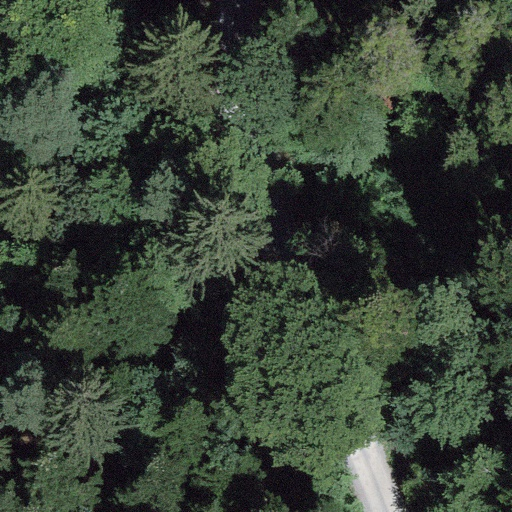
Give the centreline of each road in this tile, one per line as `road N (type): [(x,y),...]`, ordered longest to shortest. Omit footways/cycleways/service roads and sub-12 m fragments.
road 1 (track): [(389,511),(242,184),(245,0)]
road 2 (unclassified): [(0,185),(52,206),(242,184)]
